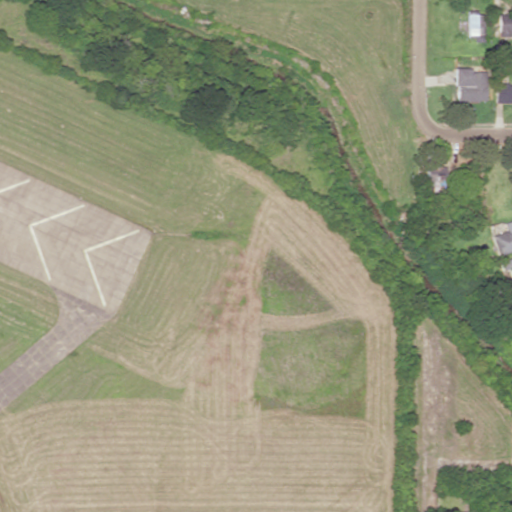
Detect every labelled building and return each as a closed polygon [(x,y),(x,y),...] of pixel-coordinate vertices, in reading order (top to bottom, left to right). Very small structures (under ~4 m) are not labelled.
[(466,10),(467,38),(481,38),(480,10),(466,10)] [(511,35),(511,13),(497,14),(496,35),(511,35)] [(469,67),(451,68),(451,85),(454,85),(455,102),(483,101),(482,70),(469,71),(469,67)] [(494,102),(511,102),(511,83),(494,83),(494,102)] [(443,166),(424,165),(424,181),(430,181),(429,192),(442,192),(443,166)] [(503,230),(489,235),(495,254),(511,249),(511,218),(501,223),(503,230)] [(501,270),(506,268),(510,278),(511,277),(511,256),(498,262),(501,270)]
